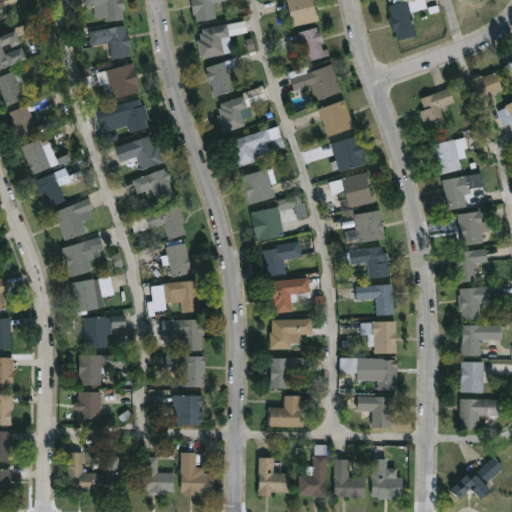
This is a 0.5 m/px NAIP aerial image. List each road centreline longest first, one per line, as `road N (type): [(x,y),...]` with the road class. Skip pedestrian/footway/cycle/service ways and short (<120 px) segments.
road 1 (residential): [(158,0),(163,52),(234,247),(241,330),(236,511)]
road 2 (residential): [(350,0),(421,232),(430,351),(428,511)]
road 3 (residential): [(43,511),(48,324),(0,177)]
road 4 (residential): [(511,24),(460,52),(374,79)]
